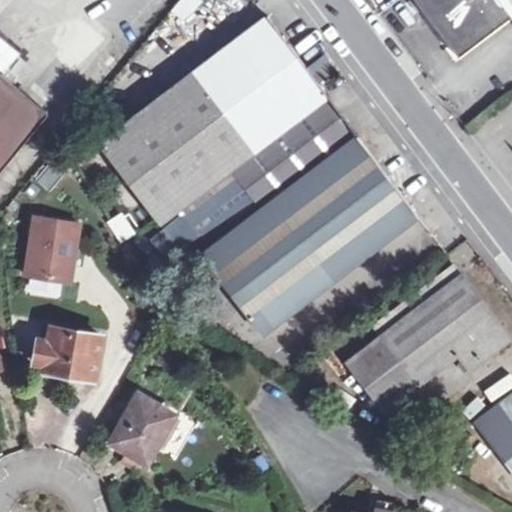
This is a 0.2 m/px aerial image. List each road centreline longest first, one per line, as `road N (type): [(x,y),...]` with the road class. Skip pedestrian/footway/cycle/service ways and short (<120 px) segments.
road 1 (unclassified): [(511,239),(330,0)]
road 2 (residential): [(471,511),(328,434)]
road 3 (residential): [(87,511),(71,484),(29,476),(5,494),(0,511)]
